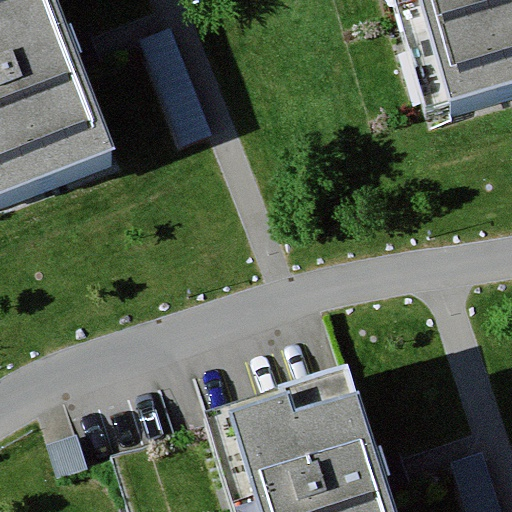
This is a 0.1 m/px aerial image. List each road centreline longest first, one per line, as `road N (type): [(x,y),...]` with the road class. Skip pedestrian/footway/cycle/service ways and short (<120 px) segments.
road 1 (residential): [(0,406),(119,349),(330,281),(434,261)]
road 2 (residential): [(434,261),(511,507)]
road 3 (residential): [(168,0),(224,140)]
